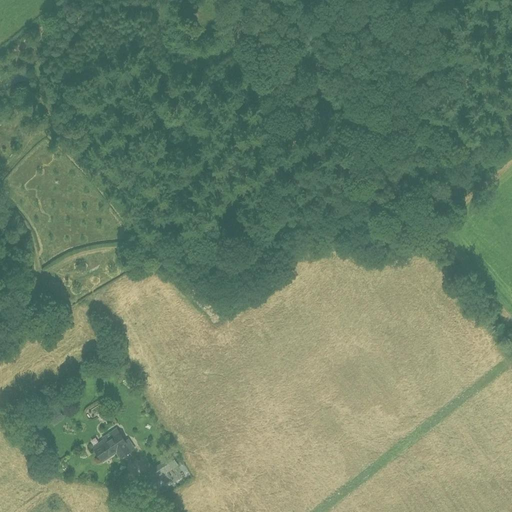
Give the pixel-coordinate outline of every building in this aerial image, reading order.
[(99,408),(108,419),(113,414),(104,404),(99,408)] [(57,412),(47,419),(51,424),(61,417),(57,412)] [(37,427),(30,433),(37,442),(44,437),(37,427)] [(125,441),(116,429),(104,437),(106,440),(94,448),(103,461),(119,450),(123,456),(132,450),(129,445),(126,447),(123,443),(125,441)] [(179,465),(173,456),(153,469),(160,480),(168,475),(166,473),(179,465)]
